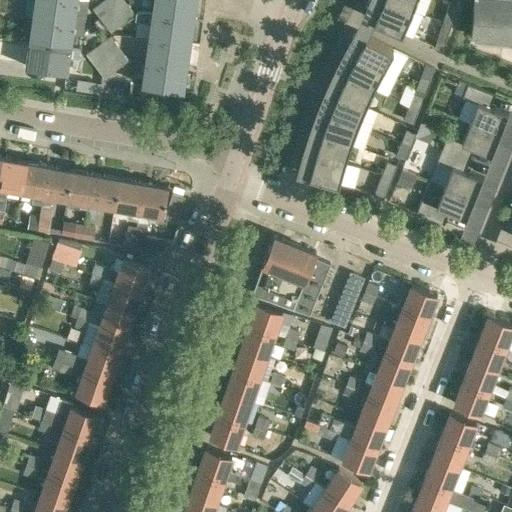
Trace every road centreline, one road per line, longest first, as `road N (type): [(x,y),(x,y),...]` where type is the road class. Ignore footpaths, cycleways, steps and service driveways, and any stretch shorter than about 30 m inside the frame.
road 1 (residential): [(107,511),(230,179)]
road 2 (residential): [(478,277),(230,179)]
road 3 (residential): [(381,511),(478,277)]
road 4 (residential): [(239,154),(0,112)]
road 5 (residential): [(239,154),(285,20)]
